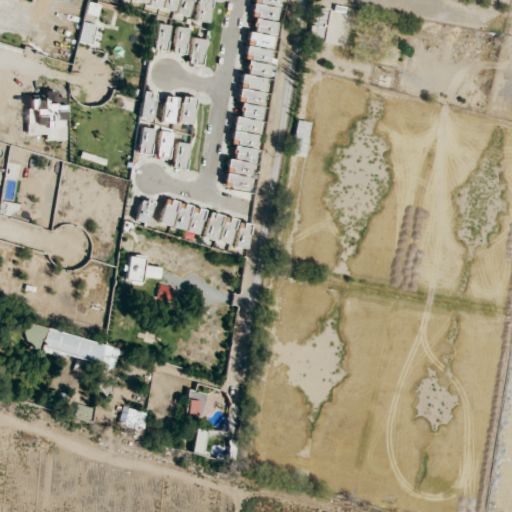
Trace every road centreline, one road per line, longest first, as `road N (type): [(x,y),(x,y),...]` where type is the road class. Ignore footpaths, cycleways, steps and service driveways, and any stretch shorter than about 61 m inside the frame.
road 1 (residential): [(289,0),(228,381),(218,388),(163,373)]
road 2 (residential): [(295,500),(214,488),(0,418)]
road 3 (residential): [(198,196),(231,0)]
